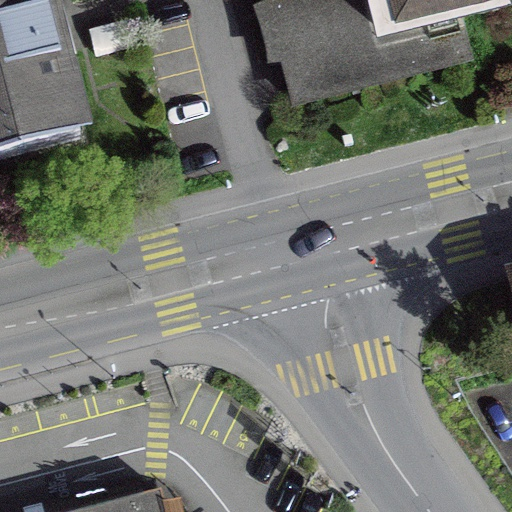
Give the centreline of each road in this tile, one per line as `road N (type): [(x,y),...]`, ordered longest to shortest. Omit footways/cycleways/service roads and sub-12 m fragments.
road 1 (tertiary): [(0,323),(313,245)]
road 2 (residential): [(313,245),(344,366),(381,449),(430,511)]
road 3 (tertiary): [(313,245),(511,194)]
